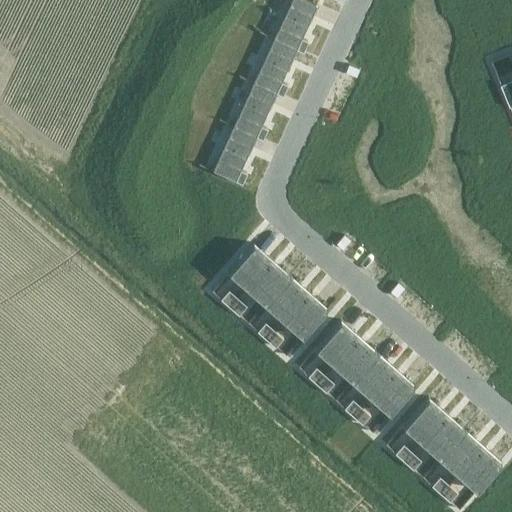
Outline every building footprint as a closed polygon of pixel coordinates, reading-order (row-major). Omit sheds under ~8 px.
[(308,0),(290,0),(273,37),(296,48),(296,47),(311,15),(316,4),(308,0)] [(273,37),(253,81),(275,91),(290,59),(296,48),(273,37)] [(301,37),(296,47),(302,51),(306,43),(308,40),(301,37)] [(511,78),(501,84),(505,95),(511,92),(511,78)] [(281,80),(276,91),(282,94),(286,87),(287,84),(281,80)] [(253,81),(233,125),(255,135),(270,103),(275,91),(253,81)] [(260,124),(255,135),(262,138),(265,130),(267,127),(260,124)] [(233,125),(212,169),(235,179),(250,146),(255,135),(233,125)] [(240,168),(235,179),(241,182),(245,174),(246,172),(240,168)] [(253,242),(228,269),(247,286),(271,258),(268,256),(264,252),(254,243),(253,242)] [(271,258),(247,286),(265,302),(289,274),(288,273),(279,265),(274,261),(271,258)] [(289,274),(265,302),(283,318),(308,290),(305,288),(300,284),(291,276),(289,274)] [(220,297),(229,305),(237,296),(228,288),(220,297)] [(308,290),(283,318),(302,334),(326,306),(324,305),(315,297),(310,293),(308,290)] [(237,296),(229,305),(238,313),(246,304),(237,296)] [(340,319),(316,346),(334,362),(358,335),(355,332),(351,328),(342,320),(340,319)] [(257,330),(256,330),(265,338),(274,328),(265,320),(257,330)] [(274,328),(265,338),(274,346),(275,345),(283,336),(274,328)] [(358,335),(334,362),(352,378),(376,351),(375,350),(366,342),(361,338),(358,335)] [(376,351),(352,378),(370,394),(394,367),(392,364),(387,360),(378,352),(376,351)] [(307,374),(316,382),(324,373),(315,365),(307,374)] [(394,367),(370,394),(389,411),(413,383),(411,382),(402,373),(397,369),(394,367)] [(324,373),(316,382),(325,390),(333,381),(324,373)] [(427,396),(403,423),(421,439),(445,412),(443,409),(438,405),(429,397),(427,396)] [(344,406),(343,406),(353,414),(361,405),(352,397),(344,406)] [(361,405),(353,414),(362,422),(370,413),(361,405)] [(445,412),(421,439),(439,455),(464,428),(462,427),(453,418),(448,415),(445,412)] [(464,428),(439,455),(458,472),(482,444),(479,442),(475,438),(465,429),(464,428)] [(394,451),(403,459),(411,450),(402,442),(394,451)] [(482,444),(458,472),(476,488),(500,460),(499,459),(489,451),(485,447),(482,444)] [(411,450),(403,459),(412,467),(420,458),(411,450)] [(431,483),(440,491),(448,482),(439,474),(431,483)] [(448,482),(440,491),(449,499),(457,490),(448,482)]
